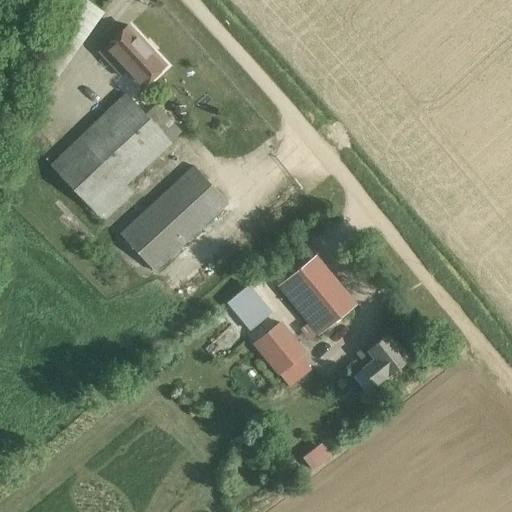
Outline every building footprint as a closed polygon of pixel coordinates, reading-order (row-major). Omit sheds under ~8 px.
[(164,66),(127,25),(100,50),(122,74),(127,69),(143,86),(164,66)] [(145,114),(125,93),(50,165),(64,180),(103,221),(132,194),(124,185),(167,145),(181,132),(155,104),(145,114)] [(227,202),(194,166),(120,234),(153,270),(227,202)] [(355,304),(314,255),(277,285),(307,321),(299,327),(308,338),(316,332),(318,335),(355,304)] [(224,303),(251,329),(271,312),(249,283),(224,303)] [(280,323),(255,344),(280,374),(283,378),(291,387),(312,369),(301,356),(305,353),(280,323)] [(362,369),(376,386),(409,359),(387,333),(379,339),(377,336),(361,349),(356,353),(366,365),(362,369)]
